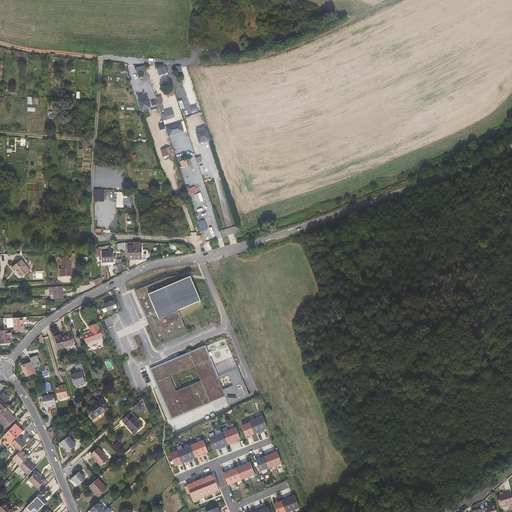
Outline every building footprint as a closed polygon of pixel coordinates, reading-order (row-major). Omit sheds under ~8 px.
[(159,75),(166,74),(165,66),(158,67),(159,75)] [(173,89),(166,91),(169,97),(175,95),(173,89)] [(164,110),(168,120),(175,118),(172,108),(164,110)] [(166,126),(169,136),(185,131),(181,121),(166,126)] [(196,128),(199,142),(210,140),(207,125),(196,128)] [(172,146),(161,150),(164,157),(170,155),(171,159),(176,158),(172,146)] [(182,167),(189,165),(187,159),(180,161),(182,167)] [(190,195),(197,192),(195,186),(188,188),(190,195)] [(198,221),(204,242),(217,238),(212,217),(198,221)] [(140,247),(139,247),(139,243),(128,244),(128,249),(129,261),(134,260),(134,259),(141,258),(140,247)] [(142,251),(142,247),(140,247),(141,258),(134,259),(134,260),(143,259),(143,253),(142,251)] [(102,253),(103,263),(109,263),(115,262),(114,252),(102,253)] [(72,276),(72,257),(71,257),(61,257),(60,257),(60,261),(62,262),(62,268),(60,269),(60,277),(72,276)] [(16,271),(22,277),(30,271),(22,260),(12,267),(15,272),(16,271)] [(201,301),(190,274),(167,277),(135,291),(156,342),(186,329),(178,310),(201,301)] [(64,298),(63,286),(54,287),(55,299),(64,298)] [(114,299),(104,303),(108,312),(118,308),(114,299)] [(18,318),(14,318),(7,319),(8,327),(14,327),(14,329),(24,328),(24,323),(27,323),(26,317),(18,318)] [(102,338),(98,324),(90,327),(91,332),(95,341),(102,338)] [(10,336),(12,335),(12,330),(0,330),(0,332),(1,344),(11,343),(10,336)] [(91,332),(84,335),(87,343),(95,341),(91,332)] [(62,337),(61,336),(60,336),(64,347),(73,345),(73,343),(71,336),(68,337),(68,335),(65,336),(62,337)] [(55,337),(58,349),(64,347),(60,336),(55,337)] [(205,347),(151,369),(172,419),(211,402),(225,396),(229,405),(250,396),(238,368),(219,375),(217,376),(205,347)] [(31,359),(32,361),(34,366),(40,364),(37,356),(31,359)] [(219,375),(238,368),(234,358),(216,366),(219,375)] [(21,361),(27,377),(36,373),(34,366),(32,361),(28,363),(26,359),(21,361)] [(74,373),(71,375),(74,385),(85,382),(82,370),(78,371),(78,372),(78,373),(76,374),(74,373)] [(59,398),(69,396),(67,384),(62,385),(62,386),(57,387),(59,398)] [(0,397),(0,401),(0,409),(3,413),(6,410),(9,407),(6,403),(9,400),(3,394),(0,397)] [(49,406),(57,404),(55,394),(43,396),(45,407),(49,406)] [(215,411),(229,405),(225,396),(211,402),(215,411)] [(94,419),(109,409),(103,399),(87,410),(94,419)] [(140,409),(145,405),(143,399),(136,405),(137,406),(140,409)] [(0,423),(6,429),(16,419),(6,410),(3,413),(1,415),(0,415),(0,423)] [(136,415),(135,415),(132,412),(124,419),(135,432),(137,432),(145,425),(136,415)] [(256,419),(261,432),(265,431),(264,429),(268,428),(263,416),(256,419)] [(250,423),(254,434),(257,432),(258,434),(261,432),(256,419),(249,422),(250,423)] [(242,426),(247,438),(251,437),(250,435),(254,434),(250,423),(242,426)] [(18,437),(23,432),(15,424),(2,437),(5,440),(10,445),(11,444),(18,437)] [(229,430),(234,443),(238,442),(237,440),(241,439),(236,427),(229,430)] [(223,433),(227,444),(231,443),(231,445),(234,443),(229,430),(223,433)] [(216,435),(221,449),(225,447),(224,446),(227,444),(223,433),(216,435)] [(209,438),(214,450),(217,448),(218,450),(221,449),(216,435),(209,438)] [(68,452),(76,445),(69,436),(60,443),(63,446),(68,452)] [(22,450),(27,445),(18,437),(11,444),(19,452),(21,451),(22,450)] [(204,440),(197,443),(202,456),(206,455),(205,453),(208,452),(204,440)] [(197,443),(190,446),(195,457),(198,456),(199,458),(202,456),(197,443)] [(190,446),(184,448),(189,462),(193,460),(192,459),(195,457),(190,446)] [(92,453),(102,465),(110,458),(100,447),(92,453)] [(177,451),(182,463),(185,461),(186,463),(189,462),(184,448),(177,451)] [(28,456),(25,453),(22,450),(21,451),(28,458),(29,457),(28,456)] [(20,466),(28,458),(21,451),(19,452),(13,459),(13,460),(9,465),(12,468),(17,463),(20,466)] [(183,464),(182,463),(177,451),(170,454),(175,466),(178,464),(179,466),(183,464)] [(273,451),(270,453),(275,466),(282,463),(277,451),(274,453),(273,451)] [(267,456),(264,457),(268,468),(268,469),(275,466),(270,453),(266,454),(267,456)] [(259,457),(255,458),(260,471),(268,468),(264,457),(259,459),(259,457)] [(33,465),(32,466),(28,462),(27,463),(23,468),(22,469),(29,475),(36,467),(33,465)] [(246,462),(243,464),(248,477),(255,474),(250,462),(247,464),(246,462)] [(240,466),(237,468),(242,480),(248,477),(243,464),(239,465),(240,466)] [(233,467),(230,469),(235,482),(242,480),(237,468),(234,469),(233,467)] [(227,472),(223,473),(228,485),(235,482),(230,469),(226,470),(227,472)] [(86,478),(80,471),(73,477),(75,481),(79,484),(86,478)] [(36,473),(29,480),(32,482),(38,475),(36,473)] [(42,477),(41,478),(38,475),(32,482),(38,488),(46,480),(42,477)] [(187,486),(185,487),(188,494),(190,493),(194,501),(220,491),(215,479),(212,475),(187,485),(187,486)] [(98,496),(107,488),(98,478),(89,486),(98,496)] [(497,498),(501,508),(510,505),(511,511),(511,494),(497,498)] [(295,496),(288,498),(293,510),(300,507),(295,496)] [(38,497),(30,504),(38,511),(45,504),(38,497)] [(288,498),(281,501),(285,511),(288,511),(293,510),(288,498)] [(277,501),(273,503),(276,511),(285,511),(281,501),(277,503),(277,501)] [(5,503),(0,508),(0,511),(4,511),(8,508),(7,507),(8,506),(5,503)] [(98,503),(90,510),(91,511),(103,511),(105,510),(98,503)]
